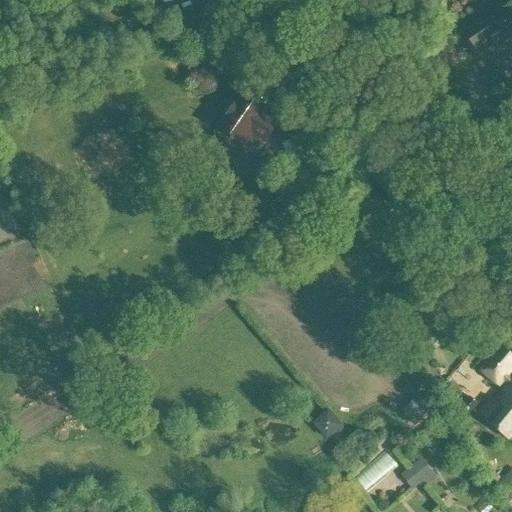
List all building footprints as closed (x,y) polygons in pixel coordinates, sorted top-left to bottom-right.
[(158,8),(166,26),(179,20),(171,2),(158,8)] [(473,50),(489,40),(498,53),(511,43),(511,11),(491,25),(489,22),(482,27),(480,23),(463,35),(473,50)] [(469,90),(463,108),(480,113),(486,96),(469,90)] [(261,140),(272,123),(262,116),(264,112),(241,95),(220,126),(243,142),(250,132),(261,140)] [(281,145),(305,193),(329,180),(305,133),(281,145)] [(511,375),(511,373),(511,356),(495,343),(474,369),(499,389),(502,386),(505,388),(491,406),(487,403),(475,418),(505,442),(511,433),(511,375)] [(446,385),(438,394),(446,401),(454,392),(446,385)] [(469,398),(461,408),(470,415),(478,405),(469,398)] [(312,422),(327,440),(343,426),(329,408),(312,422)] [(421,458),(400,475),(412,490),(418,485),(422,490),(437,478),(421,458)]
